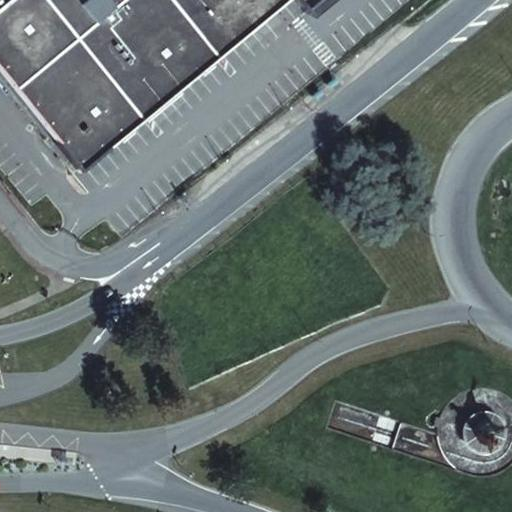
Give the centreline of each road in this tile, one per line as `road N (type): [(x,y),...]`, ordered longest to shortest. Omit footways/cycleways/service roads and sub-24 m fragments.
road 1 (secondary): [(474,0),(145,260)]
road 2 (secondary): [(123,480),(135,454),(236,413),(320,352),(479,301)]
road 3 (primary): [(511,112),(478,135),(456,165),(446,200),(457,272),(479,301)]
road 4 (unclassified): [(145,260),(79,271),(41,252),(0,199)]
road 5 (secondary): [(145,260),(124,282),(42,326),(0,335)]
road 6 (secondary): [(0,485),(123,480)]
